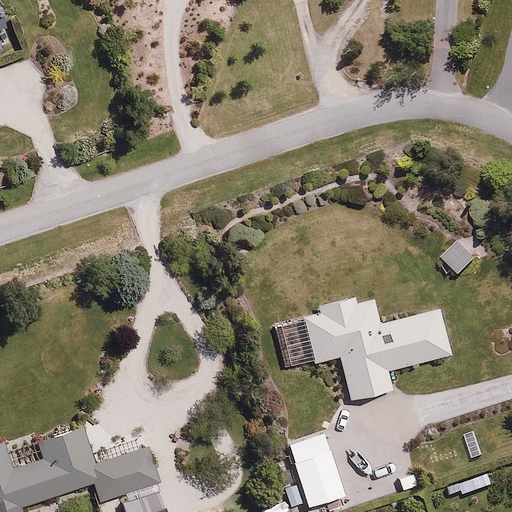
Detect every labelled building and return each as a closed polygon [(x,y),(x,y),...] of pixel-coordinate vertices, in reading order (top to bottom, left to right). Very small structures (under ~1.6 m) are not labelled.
[(0,56),(9,54),(0,24),(0,56)] [(478,259),(462,242),(439,264),(455,281),(478,259)] [(312,363),(337,357),(350,402),(393,391),(388,371),(449,355),(436,309),(384,323),(378,301),(362,305),(359,293),(317,304),(319,311),(299,316),(312,363)] [(7,448),(0,450),(0,511),(23,511),(23,510),(89,488),(95,508),(120,500),(123,511),(126,511),(154,503),(151,492),(159,489),(146,450),(102,465),(91,430),(10,457),(7,448)] [(330,450),(292,462),(307,509),(345,497),(330,450)]
